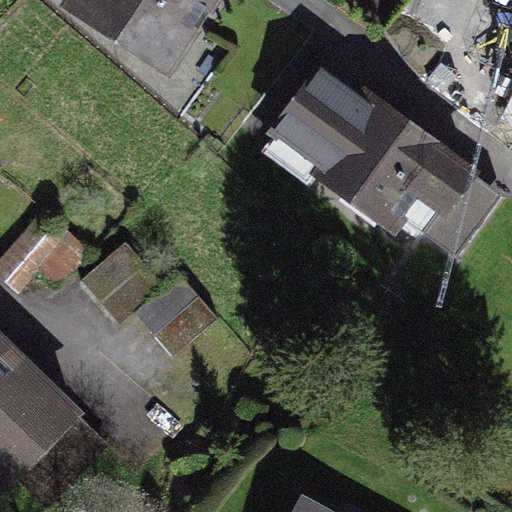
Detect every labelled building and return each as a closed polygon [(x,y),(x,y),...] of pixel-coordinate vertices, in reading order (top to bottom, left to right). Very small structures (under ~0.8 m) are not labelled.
[(208,0),(77,0),(169,60),(208,0)] [(457,258),(502,198),(371,97),(365,105),(323,73),(268,145),(312,179),(319,170),(390,224),(398,213),(457,258)] [(65,231),(46,216),(0,272),(0,274),(18,289),(65,231)] [(126,244),(82,283),(121,328),(136,315),(164,290),(126,244)] [(164,290),(136,315),(176,360),(221,320),(181,275),(164,290)] [(0,492),(20,473),(46,502),(105,442),(0,339),(0,492)] [(330,511),(304,497),(295,511),(330,511)]
